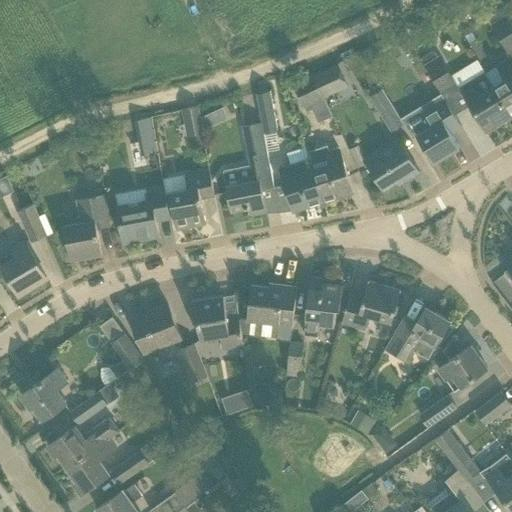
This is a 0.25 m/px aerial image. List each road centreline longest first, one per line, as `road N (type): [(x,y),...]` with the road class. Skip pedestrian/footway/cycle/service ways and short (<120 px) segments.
road 1 (unclassified): [(0,145),(31,126),(88,110),(206,91),(400,0)]
road 2 (residential): [(0,347),(62,304),(116,281),(384,234)]
